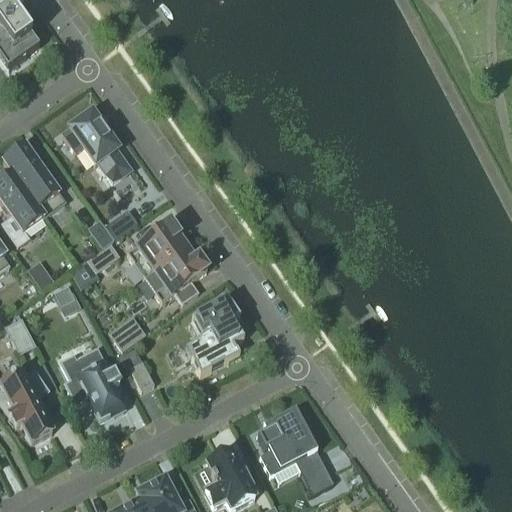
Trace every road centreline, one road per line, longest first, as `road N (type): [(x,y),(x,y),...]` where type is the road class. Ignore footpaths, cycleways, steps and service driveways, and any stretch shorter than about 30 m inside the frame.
road 1 (residential): [(296,372),(86,73)]
road 2 (residential): [(33,511),(296,372)]
road 3 (unclassified): [(296,372),(399,511)]
